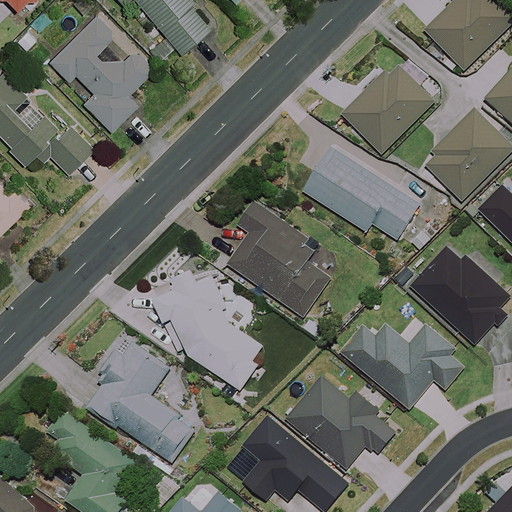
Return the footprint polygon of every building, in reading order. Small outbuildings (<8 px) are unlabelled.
[(3,0),(21,17),(37,0),(3,0)] [(195,3),(192,0),(118,0),(123,5),(129,0),(135,0),(181,55),(210,31),(190,7),(195,3)] [(511,26),(511,15),(496,0),(458,0),(425,33),(465,73),(511,26)] [(151,74),(97,18),(51,63),(69,82),(76,75),(95,94),(84,104),(112,133),(138,107),(127,97),(151,74)] [(435,103),(395,64),(377,83),(343,117),(383,156),(435,103)] [(511,75),(487,102),(511,126),(511,75)] [(0,83),(0,138),(26,166),(48,145),(16,111),(27,100),(5,78),(0,83)] [(437,156),(426,167),(461,203),(511,153),(511,146),(477,110),(434,152),(437,156)] [(67,129),(38,157),(44,163),(49,157),(68,177),(91,156),(67,129)] [(421,208),(333,152),(305,195),(367,234),(372,227),(398,243),(421,208)] [(9,195),(0,185),(0,236),(30,208),(13,191),(9,195)] [(511,192),(507,187),(479,218),(511,248),(511,192)] [(306,239),(255,202),(238,226),(251,235),(229,266),(304,320),(332,280),(310,264),(314,258),(299,248),(306,239)] [(463,260),(448,247),(410,291),(478,350),(506,318),(498,311),(510,296),(466,257),(463,260)] [(197,286),(192,274),(151,293),(165,325),(174,321),(190,356),(241,393),(259,367),(253,363),(263,349),(225,322),(221,314),(226,308),(213,279),(197,286)] [(412,346),(388,326),(379,337),(364,325),(341,353),(412,412),(435,383),(447,392),(466,369),(449,355),(454,349),(427,327),(412,346)] [(169,373),(129,345),(109,373),(112,375),(91,406),(171,462),(192,431),(174,419),(177,415),(152,397),(169,373)] [(348,400),(321,378),(288,420),(349,470),(368,447),(380,457),(402,429),(355,391),(348,400)] [(135,467),(63,415),(51,432),(61,439),(51,452),(84,477),(67,500),(82,511),(122,511),(129,504),(115,494),(135,467)] [(326,511),(349,485),(267,418),(245,445),(264,460),(245,483),(272,505),(289,484),(323,511),(326,511)] [(39,511),(40,511),(0,478),(0,511),(39,511)] [(240,511),(221,494),(204,511),(197,511),(184,500),(172,511),(240,511)]
